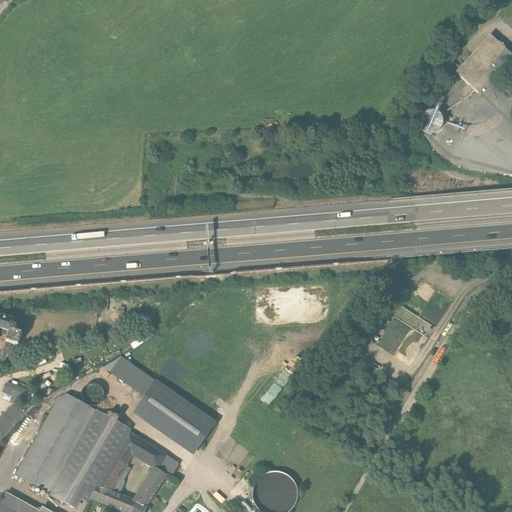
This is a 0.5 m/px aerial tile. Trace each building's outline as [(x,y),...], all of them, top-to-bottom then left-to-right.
[(503,5),(497,0),(489,0),(480,10),(490,19),(503,5)] [(511,56),(511,55),(489,35),(455,72),(478,93),(511,56)] [(426,135),(428,135),(432,136),(435,135),(439,133),(441,130),(442,126),(442,122),(441,119),(439,116),(436,114),(434,113),(430,113),(427,114),(424,116),(421,118),(420,122),(420,126),(421,130),(422,132),(426,135)] [(18,322),(0,317),(0,334),(0,333),(14,336),(16,329),(18,322)] [(19,338),(14,336),(10,348),(22,351),(26,340),(19,338)] [(305,346),(260,395),(269,403),(313,354),(305,346)] [(405,365),(392,357),(386,367),(399,375),(405,365)] [(216,424),(121,358),(105,368),(104,369),(145,399),(134,415),(193,456),(216,424)] [(89,385),(85,387),(83,390),(82,394),(82,398),(83,402),(85,405),(89,407),(92,408),(96,408),(100,406),(103,404),(105,400),(106,396),(105,392),(103,389),(100,386),(97,384),(93,384),(89,385)] [(30,394),(8,385),(5,393),(27,401),(30,394)] [(97,413),(66,395),(53,409),(15,476),(50,496),(97,413)] [(26,403),(20,410),(26,416),(32,409),(26,403)] [(0,442),(26,416),(20,410),(15,405),(0,420),(0,442)] [(97,413),(50,496),(75,510),(80,500),(88,505),(91,500),(99,486),(129,433),(130,431),(97,413)] [(132,457),(155,470),(158,472),(158,471),(166,457),(137,438),(129,433),(99,486),(112,492),(132,457)] [(177,464),(166,457),(158,471),(166,476),(170,478),(177,464)] [(155,470),(135,503),(146,509),(166,476),(158,471),(158,472),(155,470)] [(264,471),(251,506),(266,511),(291,511),(301,485),(264,471)] [(112,492),(99,486),(91,500),(121,511),(129,511),(135,503),(112,492)] [(39,511),(34,511),(5,495),(0,504),(0,507),(8,511),(44,511),(41,510),(39,511)] [(145,511),(147,509),(146,509),(135,503),(129,511),(145,511)]
